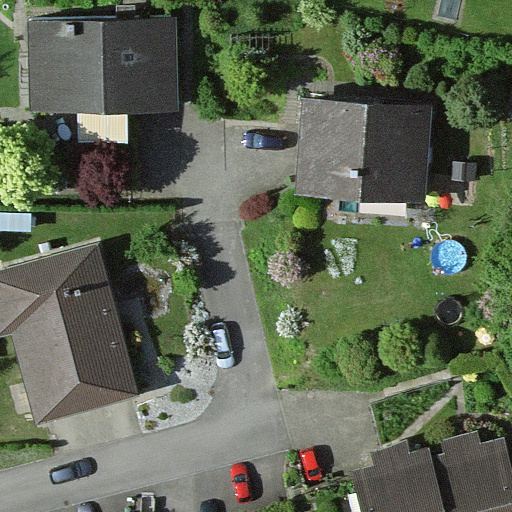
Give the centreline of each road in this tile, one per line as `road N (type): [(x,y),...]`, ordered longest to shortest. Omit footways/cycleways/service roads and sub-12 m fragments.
road 1 (residential): [(0,496),(207,445),(241,420),(249,395),(212,161)]
road 2 (unknown): [(241,420),(367,404)]
